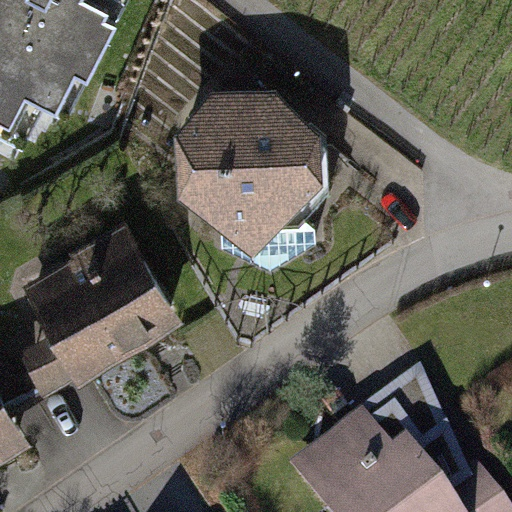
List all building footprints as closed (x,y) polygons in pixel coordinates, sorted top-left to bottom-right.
[(0,0),(0,121),(19,131),(41,86),(72,102),(122,0),(0,0)] [(188,120),(193,188),(230,218),(225,224),(225,240),(272,266),(318,235),(315,219),(308,212),(330,186),(329,165),(305,152),(303,115),(257,77),(227,79),(188,120)] [(91,266),(46,291),(86,362),(179,310),(131,226),(83,253),(91,266)] [(368,416),(297,468),(329,511),(506,511),(479,474),(467,482),(420,374),(366,413),(368,416)] [(0,445),(27,430),(0,381),(0,445)]
